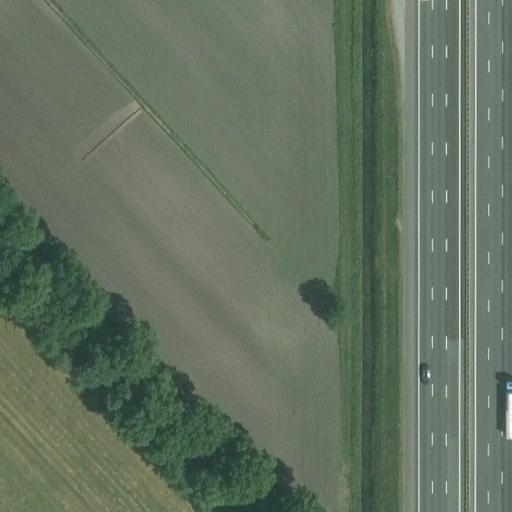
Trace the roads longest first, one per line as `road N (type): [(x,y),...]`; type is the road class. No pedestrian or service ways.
road 1 (motorway): [(500,511),(498,0)]
road 2 (motorway): [(440,0),(439,511)]
road 3 (unclassified): [(263,511),(0,225)]
